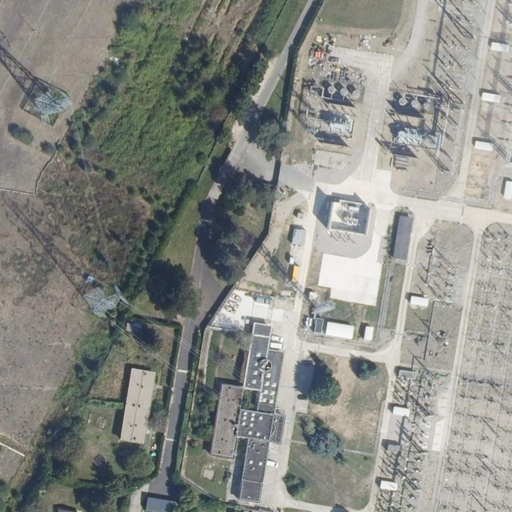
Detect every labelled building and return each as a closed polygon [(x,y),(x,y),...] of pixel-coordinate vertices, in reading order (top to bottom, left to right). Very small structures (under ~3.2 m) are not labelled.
[(511,34),(494,31),(493,38),(510,41),(511,34)] [(510,45),(492,42),(491,50),(509,53),(510,45)] [(500,96),(483,93),(482,99),(499,102),(500,96)] [(490,107),(481,105),(477,124),(487,126),(490,107)] [(351,130),(353,109),(331,106),(331,112),(343,114),(342,122),(343,123),(341,133),(344,133),(345,129),(351,130)] [(493,144),(476,141),(475,148),(492,151),(493,144)] [(490,156),(473,153),(468,183),(485,186),(490,156)] [(511,197),(511,182),(506,181),(503,197),(511,198),(511,197)] [(484,194),(468,190),(467,198),(483,201),(484,194)] [(355,204),(347,202),(345,218),(352,219),(355,204)] [(411,219),(398,216),(390,259),(404,261),(411,219)] [(347,249),(348,237),(327,234),(325,247),(347,249)] [(363,269),(379,273),(386,244),(370,240),(363,269)] [(426,300),(410,297),(409,304),(425,307),(426,300)] [(322,320),(315,319),(313,332),(320,333),(322,320)] [(352,328),(326,323),(324,335),(350,339),(352,328)] [(256,412),(274,415),(275,407),(284,353),(268,350),(272,327),(253,324),(251,337),(243,388),(259,391),(256,412)] [(372,328),(364,327),(363,339),(370,340),(372,328)] [(415,373),(398,370),(397,378),(414,380),(415,373)] [(154,375),(132,372),(122,441),(144,445),(154,375)] [(236,438),(240,409),(243,388),(221,385),(210,457),(232,460),(236,438)] [(407,410),(393,407),(392,414),(406,416),(407,410)] [(240,409),(236,438),(247,440),(270,443),(274,415),(256,412),(240,409)] [(280,415),(274,415),(270,443),(281,445),(285,416),(280,415)] [(260,505),(270,443),(247,440),(244,462),(239,493),(238,502),(260,505)] [(402,447),(387,445),(385,451),(401,454),(402,447)] [(56,470),(50,467),(48,472),(54,475),(56,470)] [(49,484),(43,481),(39,489),(44,493),(49,484)] [(397,484),(381,481),(380,488),(396,491),(397,484)] [(185,501),(148,496),(146,507),(174,511),(176,506),(184,507),(185,501)]
